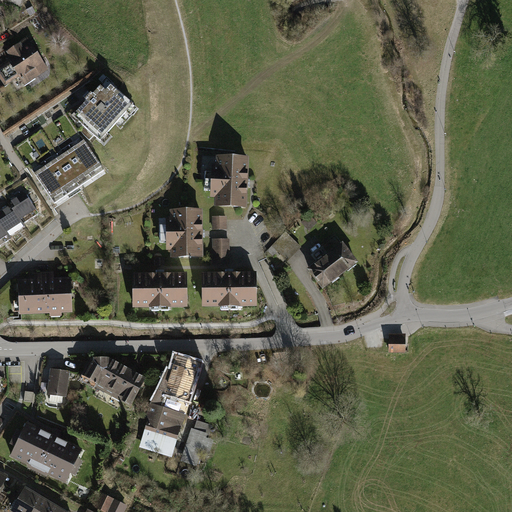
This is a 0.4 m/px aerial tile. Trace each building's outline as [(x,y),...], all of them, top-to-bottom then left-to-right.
[(13,60),(0,68),(0,72),(8,84),(21,76),(27,85),(50,70),(30,39),(8,52),(13,60)] [(138,107),(110,80),(73,115),(105,143),(138,107)] [(84,139),(35,171),(54,199),(103,167),(84,139)] [(215,159),(214,206),(243,207),(244,159),(215,159)] [(0,245),(9,240),(8,237),(24,227),(22,225),(38,215),(23,192),(7,203),(9,206),(0,211),(0,245)] [(172,211),(173,259),(203,259),(203,211),(172,211)] [(213,213),(213,231),(227,231),(226,213),(213,213)] [(279,252),(288,262),(302,248),(287,233),(268,252),(274,257),(279,252)] [(331,257),(312,272),(327,292),(363,265),(340,234),(323,247),(331,257)] [(211,238),(211,265),(229,264),(228,238),(211,238)] [(203,273),(204,306),(257,305),(257,273),(203,273)] [(129,276),(130,308),(188,307),(187,275),(129,276)] [(18,278),(19,317),(72,315),(71,276),(18,278)] [(404,338),(388,338),(388,350),(404,350),(404,338)] [(175,354),(163,393),(188,400),(200,361),(175,354)] [(90,357),(78,378),(131,407),(147,377),(109,357),(90,357)] [(51,370),(48,396),(68,398),(71,372),(51,370)] [(149,402),(137,445),(173,455),(184,411),(149,402)] [(192,417),(180,461),(200,467),(213,423),(192,417)] [(35,425),(19,458),(83,488),(98,455),(35,425)] [(0,475),(0,499),(11,482),(0,475)] [(30,485),(15,511),(79,511),(30,485)] [(96,511),(100,511),(119,511),(122,502),(100,496),(96,511)]
